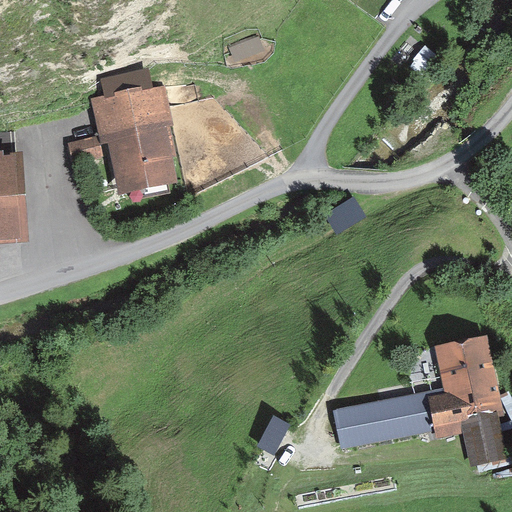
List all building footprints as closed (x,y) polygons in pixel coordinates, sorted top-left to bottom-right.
[(438,57),(424,46),(407,66),(421,78),(438,57)] [(122,190),(172,179),(167,154),(171,153),(164,122),(168,121),(161,87),(97,101),(105,138),(111,137),(122,190)] [(0,239),(21,238),(15,157),(0,158),(0,239)] [(354,199),(324,217),(337,238),(367,220),(354,199)] [(502,421),(486,342),(439,351),(447,393),(430,396),(436,426),(438,434),(464,429),(470,458),(500,452),(494,423),(502,421)] [(92,379),(114,367),(104,349),(82,361),(92,379)] [(344,444),(436,426),(430,396),(339,414),(344,444)]
